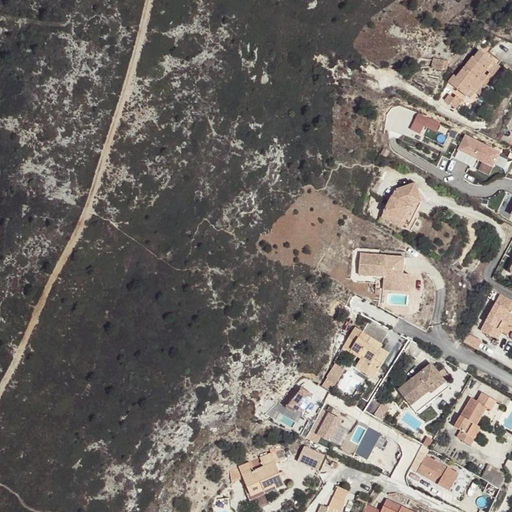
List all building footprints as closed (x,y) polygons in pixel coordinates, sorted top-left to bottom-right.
[(494,50),(490,47),(484,55),(488,58),(491,54),(494,50)] [(484,55),(479,51),(473,58),(472,58),(457,77),(454,75),(448,82),(467,96),(467,95),(472,90),(475,92),(483,83),(487,77),(484,74),(486,70),(488,72),(495,63),(484,55)] [(498,59),(491,54),(488,58),(495,63),(498,59)] [(505,65),(498,59),(495,63),(500,67),(502,69),(505,65)] [(500,67),(495,63),(488,72),(486,70),(484,74),(487,77),(483,83),(486,85),(500,67)] [(486,85),(483,83),(475,92),(480,96),(487,86),(486,85)] [(410,98),(427,104),(432,90),(415,84),(410,98)] [(454,98),(450,95),(445,100),(449,104),(454,98)] [(463,101),(456,96),(449,104),(456,109),(463,101)] [(413,121),(436,132),(440,123),(417,112),(413,121)] [(455,154),(489,170),(498,150),(464,135),(455,154)] [(407,230),(421,202),(415,183),(395,190),(381,217),(407,230)] [(391,256),(360,253),(359,275),(377,276),(403,279),(403,274),(404,268),(398,268),(399,263),(404,263),(405,257),(391,256)] [(403,279),(377,276),(376,289),(408,292),(410,275),(403,274),(403,279)] [(511,300),(501,294),(481,330),(497,340),(502,332),(494,327),(499,319),(506,323),(511,326),(511,300)] [(506,323),(499,319),(494,327),(502,332),(506,323)] [(388,334),(369,322),(362,333),(374,340),(378,342),(381,344),(388,334)] [(381,344),(378,342),(376,344),(373,342),(374,340),(362,333),(355,328),(343,347),(350,351),(352,349),(363,356),(361,358),(357,364),(367,370),(370,365),(378,370),(389,354),(380,348),(382,345),(381,344)] [(482,341),(468,333),(463,342),(477,350),(482,341)] [(423,348),(411,341),(405,352),(417,359),(423,348)] [(363,356),(352,349),(350,351),(361,358),(363,356)] [(378,370),(370,365),(367,370),(357,364),(355,367),(373,378),(378,370)] [(445,382),(431,364),(398,390),(410,405),(429,391),(431,393),(445,382)] [(326,379),(335,384),(342,371),(332,366),(325,379),(326,379)] [(330,393),(335,384),(326,379),(321,388),(330,393)] [(449,387),(445,382),(431,393),(429,391),(410,405),(416,413),(449,387)] [(304,418),(314,398),(301,392),(286,412),(296,417),(297,415),(304,418)] [(496,401),(482,393),(477,401),(471,398),(454,426),(461,430),(457,437),(471,445),(474,438),(471,437),(477,425),(475,424),(477,420),(479,421),(487,408),(491,410),(496,401)] [(381,405),(372,400),(364,413),(373,418),(381,405)] [(331,444),(342,421),(322,411),(311,434),(331,444)] [(296,417),(286,412),(281,418),(294,425),(298,418),(302,420),(304,418),(297,415),(296,417)] [(481,428),(477,425),(471,437),(474,438),(481,428)] [(304,446),(297,461),(317,470),(324,455),(304,446)] [(285,486),(275,462),(278,461),(274,452),(271,453),(239,467),(251,494),(263,488),(264,491),(275,486),(276,489),(285,486)] [(418,473),(451,492),(460,475),(427,457),(418,473)] [(507,475),(488,465),(481,478),(500,488),(507,475)] [(243,477),(239,467),(230,470),(232,482),(243,477)] [(264,491),(263,488),(251,494),(253,499),(276,489),(275,486),(264,491)] [(321,506),(318,511),(340,511),(345,502),(343,501),(347,492),(338,487),(327,509),(321,506)] [(413,511),(387,499),(381,511),(380,511),(413,511)]
